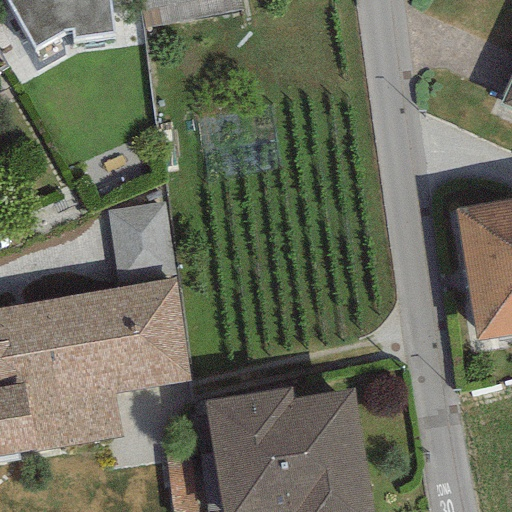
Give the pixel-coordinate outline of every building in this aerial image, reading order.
[(109,0),(4,0),(33,58),(116,38),(109,0)] [(511,61),(480,134),(511,148),(511,61)] [(511,219),(436,230),(453,358),(511,350),(511,219)] [(177,298),(16,315),(20,354),(0,355),(0,460),(112,448),(106,399),(187,390),(177,298)] [(394,511),(384,404),(230,418),(239,511),(394,511)]
